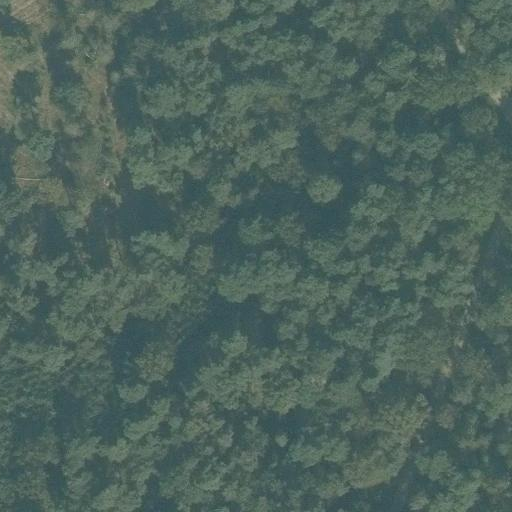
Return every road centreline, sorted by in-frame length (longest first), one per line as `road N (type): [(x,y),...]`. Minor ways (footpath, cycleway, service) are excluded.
road 1 (track): [(393,511),(511,197)]
road 2 (unclassified): [(511,120),(432,0)]
